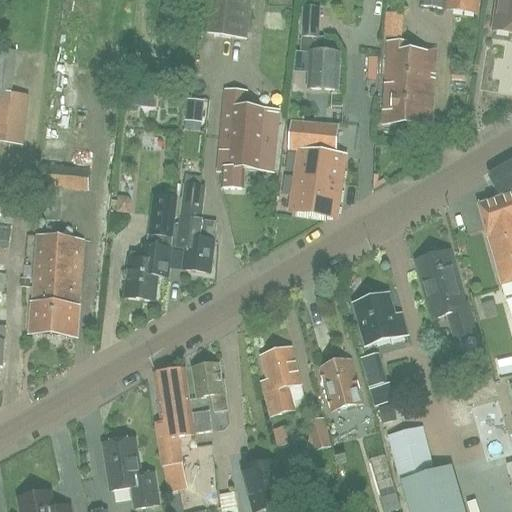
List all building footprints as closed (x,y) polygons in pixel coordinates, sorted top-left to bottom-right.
[(252,0),(203,0),(200,35),(247,41),(252,0)] [(445,10),(446,0),(420,0),(420,6),(445,10)] [(446,0),(445,10),(476,15),(478,0),(446,0)] [(511,0),(497,0),(493,32),(511,34),(511,0)] [(324,38),(315,38),(316,29),(319,29),(320,9),(303,8),(300,53),(309,54),(307,90),(337,91),(338,70),(342,68),(342,62),(339,60),(339,54),(323,53),(324,38)] [(431,127),(435,52),(422,52),(422,53),(404,52),(405,42),(387,41),(383,125),(431,127)] [(0,144),(23,147),(29,97),(12,95),(17,53),(0,50),(0,144)] [(137,81),(180,87),(183,66),(140,61),(137,81)] [(274,173),(278,127),(279,114),(245,111),(246,92),(225,90),(217,173),(221,174),(220,189),(242,191),(244,171),(274,173)] [(201,123),(204,101),(187,99),(184,120),(201,123)] [(299,152),(290,212),(335,219),(344,157),(334,156),(338,129),(292,123),(288,150),(299,152)] [(511,162),(487,177),(499,198),(511,191),(511,162)] [(41,190),(45,190),(63,191),(88,193),(91,171),(43,166),(41,190)] [(0,172),(0,205),(15,207),(19,174),(0,172)] [(179,225),(175,225),(174,225),(171,250),(176,250),(185,251),(182,272),(210,275),(214,242),(197,240),(204,188),(200,188),(201,179),(185,177),(179,220),(180,220),(179,225)] [(174,225),(175,225),(178,199),(178,198),(171,197),(153,195),(148,237),(147,247),(171,250),(174,225)] [(511,195),(479,207),(488,238),(489,238),(502,285),(511,281),(511,297),(506,299),(511,316),(511,195)] [(62,207),(44,206),(43,222),(61,223),(62,207)] [(0,229),(0,249),(9,250),(11,231),(0,229)] [(348,238),(349,253),(368,251),(367,237),(348,238)] [(28,335),(52,337),(60,240),(37,238),(31,304),(28,335)] [(60,240),(52,337),(77,339),(79,307),(78,307),(83,242),(60,240)] [(168,270),(170,258),(145,255),(130,253),(129,260),(128,260),(123,299),(154,303),(157,277),(167,279),(168,270)] [(464,303),(449,253),(417,263),(433,320),(449,316),(455,339),(474,334),(466,303),(464,303)] [(383,294),(368,298),(369,302),(354,306),(366,349),(407,337),(402,321),(395,323),(388,296),(384,298),(383,294)] [(302,387),(292,350),(261,359),(270,395),(265,396),(271,419),(296,413),(289,390),(302,387)] [(368,360),(379,392),(398,385),(388,354),(368,360)] [(320,370),(331,412),(362,405),(351,362),(320,370)] [(221,382),(219,366),(206,368),(206,366),(196,367),(196,369),(193,370),(197,400),(212,398),(215,414),(227,412),(223,382),(221,382)] [(184,371),(153,376),(161,425),(155,426),(161,468),(163,468),(168,494),(178,493),(182,492),(178,465),(183,464),(179,439),(194,436),(190,415),(184,371)] [(190,415),(194,436),(212,433),(209,412),(190,415)] [(323,420),(307,424),(315,453),(331,449),(323,420)] [(288,445),(284,428),(272,431),(277,448),(288,445)] [(422,429),(388,438),(400,480),(434,471),(422,429)] [(379,461),(393,458),(387,433),(373,436),(379,461)] [(158,507),(153,475),(139,477),(133,442),(102,446),(110,494),(131,491),(134,511),(158,507)] [(215,462),(198,463),(201,511),(219,510),(215,462)] [(272,463),(243,470),(254,511),(258,511),(284,505),(272,463)] [(304,467),(284,473),(290,491),(310,485),(304,467)] [(511,474),(510,470),(497,474),(501,486),(511,482),(511,474)] [(442,471),(402,483),(410,511),(462,511),(462,508),(454,510),(442,471)] [(69,511),(68,508),(53,511),(49,494),(46,495),(44,493),(34,495),(33,498),(18,501),(20,511),(69,511)] [(181,511),(178,493),(168,494),(171,511),(181,511)] [(220,497),(221,511),(238,511),(234,493),(220,497)]
